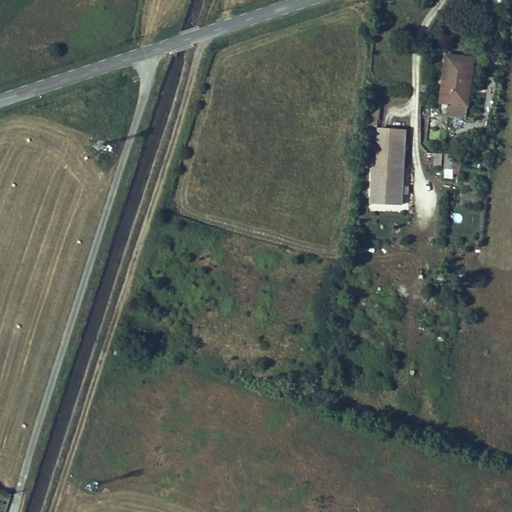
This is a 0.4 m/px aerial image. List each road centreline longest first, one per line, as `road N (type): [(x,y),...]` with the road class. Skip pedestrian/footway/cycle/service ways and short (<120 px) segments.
road 1 (track): [(48,511),(202,34)]
road 2 (secondary): [(308,0),(0,100)]
